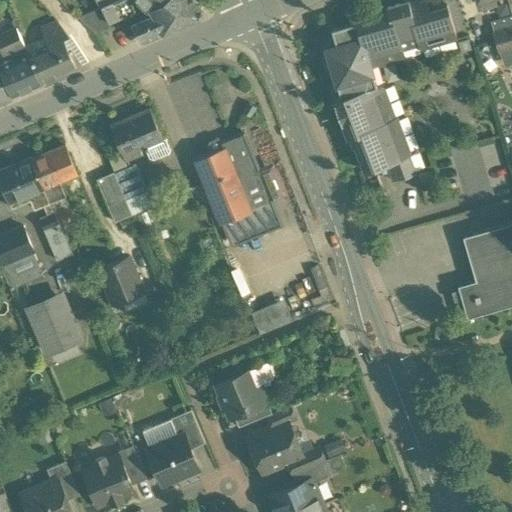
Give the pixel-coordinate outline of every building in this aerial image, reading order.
[(114,0),(102,6),(109,22),(110,22),(135,10),(132,3),(137,0),(140,0),(149,8),(150,8),(161,0),(114,0)] [(202,6),(194,0),(161,0),(150,8),(153,13),(164,30),(199,15),(202,6)] [(379,13),(356,19),(356,20),(332,28),(335,40),(333,41),(325,55),(326,57),(322,58),(326,72),(333,70),(337,83),(330,85),(334,99),(335,102),(334,103),(342,123),(348,137),(350,137),(353,145),(355,145),(365,171),(380,165),(383,174),(390,171),(394,181),(416,172),(410,154),(411,154),(397,116),(395,117),(384,88),(377,84),(382,77),(378,65),(404,57),(402,49),(419,43),(420,48),(457,38),(447,4),(430,9),(426,0),(422,0),(410,4),(408,0),(387,6),(387,8),(378,10),(379,13)] [(102,6),(79,16),(81,20),(96,32),(111,25),(110,22),(109,22),(102,6)] [(149,8),(129,17),(131,23),(153,13),(150,8),(149,8)] [(153,13),(131,23),(140,40),(164,30),(153,13)] [(511,14),(492,21),(495,31),(511,25),(511,14)] [(58,21),(42,29),(49,43),(63,38),(70,35),(58,21)] [(511,48),(511,25),(495,31),(492,31),(498,52),(500,51),(511,48)] [(17,27),(0,34),(0,44),(4,54),(9,51),(12,59),(0,63),(0,68),(11,95),(41,82),(28,52),(17,27)] [(49,43),(28,52),(41,82),(76,67),(63,38),(49,43)] [(511,48),(500,51),(504,66),(511,63),(511,48)] [(0,68),(0,99),(11,95),(0,68)] [(184,90),(202,86),(199,73),(166,80),(171,102),(186,99),(184,90)] [(151,107),(110,124),(125,160),(138,154),(136,150),(145,146),(150,158),(153,159),(169,153),(170,149),(165,137),(163,138),(151,107)] [(226,219),(272,200),(272,199),(271,199),(244,132),(245,132),(244,130),(220,140),(220,142),(221,142),(223,147),(211,152),(209,152),(210,153),(198,158),(198,157),(196,158),(207,186),(208,186),(222,220),(226,219)] [(66,143),(32,157),(50,202),(51,201),(66,195),(60,181),(78,173),(66,143)] [(32,157),(31,157),(0,170),(0,178),(10,202),(11,202),(13,206),(24,201),(23,197),(29,194),(35,208),(46,203),(49,210),(54,208),(51,201),(50,202),(32,157)] [(135,162),(114,171),(126,199),(147,190),(135,162)] [(114,171),(97,179),(115,221),(132,214),(126,199),(114,171)] [(272,200),(226,219),(236,243),(282,224),(272,200)] [(55,213),(60,224),(75,217),(70,206),(55,213)] [(54,208),(49,210),(50,214),(40,219),(57,259),(72,253),(60,224),(55,213),(54,208)] [(223,248),(236,243),(226,219),(222,220),(213,224),(223,248)] [(511,221),(464,235),(477,279),(459,284),(469,316),(511,303),(511,221)] [(23,226),(0,235),(0,264),(33,250),(23,226)] [(33,250),(0,264),(7,282),(8,282),(11,289),(44,275),(33,250)] [(130,255),(98,268),(113,303),(144,290),(130,255)] [(55,294),(30,305),(50,353),(76,342),(55,294)] [(287,298),(252,306),(258,328),(292,320),(287,298)] [(332,356),(331,373),(352,375),(353,358),(332,356)] [(247,370),(240,367),(234,370),(232,377),(217,383),(221,393),(219,394),(225,408),(227,407),(231,416),(234,414),(264,402),(263,401),(262,398),(264,393),(262,387),(257,384),(250,369),(247,370)] [(264,402),(234,414),(239,425),(268,413),(272,412),(268,403),(263,401),(264,402)] [(272,412),(268,413),(273,425),(288,419),(289,420),(296,417),(290,404),(272,412)] [(191,408),(170,417),(178,436),(185,433),(191,448),(206,442),(191,408)] [(273,425),(248,436),(263,471),(288,461),(303,454),(302,453),(289,420),(288,419),(273,425)] [(178,436),(148,449),(162,482),(199,466),(191,448),(185,433),(178,436)] [(325,445),(329,457),(346,450),(341,438),(325,445)] [(133,444),(117,451),(118,453),(119,452),(132,483),(147,477),(133,444)] [(320,445),(302,453),(303,454),(288,461),(293,472),(326,458),(320,445)] [(118,453),(106,458),(105,455),(94,460),(95,463),(82,468),(98,505),(111,500),(112,503),(123,498),(122,495),(135,489),(132,483),(119,452),(118,453)] [(326,458),(293,472),(297,483),(311,477),(313,482),(332,474),(326,458)] [(80,494),(66,460),(47,468),(52,480),(58,477),(67,499),(80,494)] [(72,511),(67,499),(58,477),(52,480),(22,493),(25,498),(23,502),(25,508),(29,510),(30,511),(72,511)] [(297,483),(267,496),(273,511),(301,511),(322,503),(313,482),(311,477),(297,483)] [(325,511),(322,503),(301,511),(325,511)]
